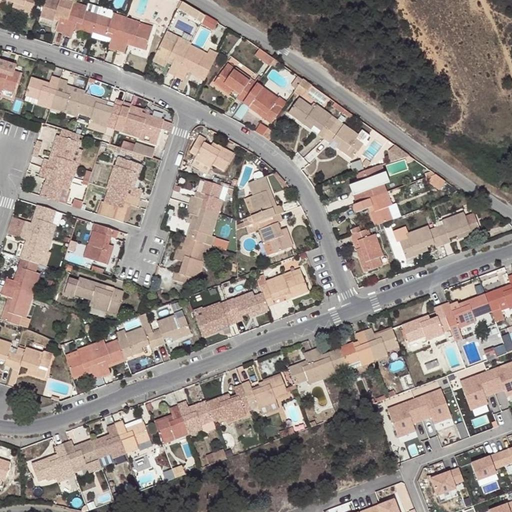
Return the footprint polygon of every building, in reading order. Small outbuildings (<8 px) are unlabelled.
[(0,0),(0,2),(1,2),(1,0),(7,0),(11,1),(19,4),(17,8),(31,12),(35,0),(0,0)] [(74,1),(74,0),(60,0),(60,2),(53,0),(45,0),(40,15),(54,20),(56,15),(61,17),(60,22),(58,30),(64,32),(74,1)] [(81,28),(93,32),(99,15),(87,10),(88,6),(74,1),(64,32),(73,35),(76,27),(77,22),(83,24),(81,28)] [(208,14),(183,1),(179,10),(204,21),(205,19),(206,17),(208,14)] [(99,15),(93,32),(106,37),(108,32),(113,34),(111,38),(108,46),(117,49),(127,18),(114,14),(112,19),(99,15)] [(215,18),(208,14),(206,17),(205,19),(212,23),(215,18)] [(127,18),(117,49),(124,52),(127,43),(128,39),(134,41),(132,45),(147,50),(153,31),(140,27),(140,24),(127,18)] [(170,71),(177,75),(192,46),(178,39),(180,36),(168,30),(153,61),(165,67),(169,60),(171,56),(176,59),(174,63),(170,71)] [(206,79),(219,53),(211,50),(209,54),(192,46),(177,75),(184,78),(189,70),(191,66),(196,69),(194,73),(206,79)] [(270,50),(267,55),(274,61),(278,55),(270,50)] [(278,55),(274,61),(279,64),(283,59),(278,55)] [(0,58),(0,92),(1,93),(3,88),(16,93),(22,75),(8,70),(7,75),(1,72),(2,68),(5,60),(0,58)] [(238,96),(245,100),(257,84),(250,80),(253,76),(238,65),(235,69),(225,62),(214,78),(228,88),(231,84),(235,87),(241,92),(238,96)] [(25,96),(31,78),(22,75),(16,93),(25,96)] [(305,75),(297,88),(304,93),(313,81),(305,75)] [(37,105),(50,109),(60,78),(52,76),(49,85),(48,89),(43,88),(44,83),(31,78),(25,96),(39,101),(37,105)] [(60,78),(50,109),(62,113),(64,109),(78,114),(84,96),(70,91),(68,96),(63,94),(65,90),(68,81),(60,78)] [(265,85),(263,89),(257,84),(245,100),(251,105),(254,101),(261,106),(265,109),(263,113),(274,121),(276,118),(285,105),(278,99),(280,96),(265,85)] [(314,86),(310,91),(324,101),(328,96),(314,86)] [(3,88),(1,93),(0,95),(0,97),(13,102),(16,93),(3,88)] [(290,109),(301,118),(305,121),(308,117),(314,122),(321,127),(318,130),(325,135),(336,120),(330,115),(332,112),(319,102),(316,106),(301,94),(296,101),(290,109)] [(24,101),(37,105),(39,101),(25,96),(24,101)] [(84,96),(78,114),(91,118),(90,122),(108,128),(111,120),(117,122),(123,103),(117,101),(114,111),(105,108),(100,106),(102,102),(84,96)] [(254,101),(251,105),(263,113),(265,109),(261,106),(254,101)] [(123,103),(117,122),(115,130),(123,132),(140,138),(141,133),(157,139),(159,130),(162,122),(147,117),(146,121),(141,120),(143,115),(144,111),(123,103)] [(354,112),(346,105),(344,109),(352,115),(354,112)] [(64,109),(62,113),(76,118),(78,114),(64,109)] [(308,117),(305,121),(318,130),(321,127),(314,122),(308,117)] [(336,120),(325,135),(332,140),(334,137),(340,142),(346,146),(344,150),(355,158),(371,137),(371,134),(366,130),(362,131),(361,133),(346,122),(343,125),(336,120)] [(172,125),(162,122),(159,130),(170,134),(172,125)] [(263,123),(257,131),(264,135),(270,127),(263,123)] [(270,127),(264,135),(272,140),(277,132),(270,127)] [(72,131),(63,129),(61,136),(61,137),(78,142),(79,139),(81,134),(72,131)] [(154,145),(157,139),(141,133),(140,138),(139,139),(154,145)] [(57,135),(49,160),(53,161),(57,163),(59,157),(55,156),(59,142),(61,137),(61,136),(57,135)] [(238,155),(222,146),(219,150),(215,147),(208,144),(210,140),(203,136),(193,154),(200,158),(198,161),(214,171),(217,165),(229,171),(238,155)] [(45,159),(42,166),(73,176),(77,163),(73,162),(77,148),(79,149),(82,140),(79,139),(78,142),(61,137),(59,142),(55,156),(59,157),(57,163),(53,161),(49,160),(45,159)] [(374,139),(363,154),(370,160),(382,145),(374,139)] [(144,155),(151,157),(154,148),(133,142),(131,150),(144,155)] [(390,149),(391,159),(405,154),(409,152),(397,143),(390,149)] [(131,150),(121,147),(119,153),(142,160),(144,155),(131,150)] [(114,165),(107,187),(137,197),(139,190),(131,187),(130,187),(127,186),(129,180),(130,177),(134,178),(138,163),(117,157),(114,165)] [(198,161),(195,167),(212,176),(214,171),(198,161)] [(355,194),(358,202),(390,190),(385,177),(386,176),(382,163),(357,172),(362,186),(367,184),(369,189),(364,191),(355,194)] [(73,176),(42,166),(39,174),(48,177),(53,178),(51,184),(46,183),(43,195),(60,200),(65,188),(69,189),(73,176)] [(425,170),(427,176),(437,173),(430,168),(425,170)] [(87,170),(84,180),(90,181),(93,171),(87,170)] [(253,175),(254,179),(264,176),(262,171),(259,170),(254,172),(253,175)] [(427,176),(426,177),(441,188),(447,180),(437,173),(427,176)] [(279,213),(284,211),(281,203),(279,203),(276,204),(272,206),(269,197),(267,193),(271,192),(272,192),(266,175),(264,176),(254,179),(248,182),(252,194),(248,195),(249,197),(255,213),(256,217),(258,221),(267,218),(279,213)] [(192,196),(189,204),(220,214),(225,200),(220,198),(225,186),(221,185),(207,180),(203,192),(207,194),(205,201),(201,199),(195,197),(192,196)] [(182,186),(175,184),(173,190),(181,192),(182,186)] [(225,186),(220,198),(225,200),(227,192),(235,195),(235,190),(235,189),(229,187),(225,186)] [(137,197),(107,187),(103,200),(107,202),(103,214),(120,220),(124,208),(121,206),(122,202),(126,203),(135,206),(137,197)] [(71,190),(69,189),(65,188),(60,200),(67,203),(71,190)] [(384,223),(395,219),(392,210),(396,209),(395,205),(390,190),(358,202),(353,204),(356,211),(370,206),(372,212),(373,215),(377,226),(384,223)] [(198,191),(195,197),(201,199),(205,201),(207,194),(203,192),(198,191)] [(269,197),(272,206),(276,204),(273,196),(271,192),(267,193),(269,197)] [(75,198),(73,205),(81,207),(83,201),(75,198)] [(107,202),(103,200),(101,199),(97,212),(103,214),(107,202)] [(220,214),(189,204),(187,211),(192,213),(200,216),(200,219),(197,225),(193,224),(188,237),(206,242),(209,234),(213,235),(220,214)] [(392,210),(395,219),(403,216),(398,204),(395,205),(396,209),(392,210)] [(25,221),(22,229),(54,239),(58,226),(53,224),(58,211),(40,206),(36,218),(40,220),(38,226),(34,224),(25,221)] [(442,220),(444,224),(438,226),(442,239),(444,244),(451,242),(450,240),(449,238),(454,236),(465,232),(466,236),(480,232),(479,230),(473,214),(465,216),(463,212),(442,220)] [(189,222),(185,236),(188,237),(193,224),(197,225),(200,219),(200,216),(192,213),(189,222)] [(282,220),(279,213),(267,218),(258,221),(253,222),(246,225),(249,233),(260,229),(265,241),(269,239),(270,241),(262,244),(266,255),(274,253),(292,247),(287,233),(283,234),(280,228),(278,221),(282,220)] [(252,219),(236,224),(236,229),(246,225),(253,222),(258,221),(256,217),(252,218),(252,219)] [(114,238),(117,230),(95,223),(92,231),(94,231),(89,244),(94,246),(90,258),(90,259),(106,265),(110,251),(107,250),(109,243),(111,237),(114,238)] [(444,244),(442,239),(438,226),(430,229),(428,224),(408,232),(407,232),(408,235),(408,236),(399,240),(405,258),(418,253),(417,249),(427,245),(435,242),(436,247),(444,244)] [(352,227),(354,234),(361,232),(359,225),(352,227)] [(407,232),(408,232),(406,226),(393,231),(396,241),(399,240),(408,236),(408,235),(407,232)] [(54,239),(22,229),(20,237),(29,240),(34,242),(32,247),(27,246),(23,258),(41,264),(45,252),(49,253),(54,239)] [(369,237),(366,230),(361,232),(354,234),(352,235),(357,251),(362,249),(365,257),(360,259),(365,272),(382,266),(379,258),(385,256),(377,234),(369,237)] [(183,255),(188,237),(185,236),(183,235),(175,259),(181,261),(177,273),(182,274),(184,266),(187,257),(183,255)] [(206,242),(188,237),(183,255),(187,257),(184,266),(182,274),(177,273),(175,280),(188,285),(190,277),(199,280),(205,263),(200,261),(206,242)] [(89,244),(85,257),(90,258),(94,246),(89,244)] [(428,250),(427,245),(417,249),(418,253),(428,250)] [(362,249),(357,251),(360,259),(365,257),(362,249)] [(41,264),(23,258),(19,271),(24,272),(21,280),(20,282),(7,278),(4,285),(36,295),(42,274),(38,273),(41,264)] [(286,273),(301,267),(298,258),(282,264),(286,273)] [(303,270),(286,277),(287,280),(305,274),(303,270)] [(266,276),(258,279),(263,294),(268,308),(276,305),(274,300),(282,298),(292,294),(293,298),(311,291),(305,274),(287,280),(286,277),(269,283),(266,276)] [(100,287),(102,283),(80,276),(78,280),(69,277),(64,293),(74,296),(74,294),(91,299),(90,304),(107,309),(108,310),(117,313),(124,291),(122,290),(115,287),(114,292),(100,287)] [(483,298),(489,316),(498,312),(496,308),(505,306),(508,313),(511,311),(511,277),(506,279),(510,288),(506,290),(507,294),(501,296),(500,292),(483,298)] [(102,283),(100,287),(114,292),(115,287),(102,283)] [(36,295),(4,285),(1,294),(11,297),(15,298),(14,302),(12,308),(8,307),(3,319),(21,325),(23,317),(28,318),(36,295)] [(231,310),(236,324),(244,321),(243,317),(248,315),(255,312),(256,316),(269,311),(268,308),(263,294),(254,297),(253,293),(235,300),(228,302),(231,310)] [(472,322),(489,316),(483,298),(461,306),(456,308),(455,306),(448,309),(447,306),(439,309),(448,334),(451,343),(458,340),(456,333),(473,327),(472,322)] [(229,326),(236,324),(231,310),(228,302),(221,305),(203,311),(205,316),(197,318),(204,336),(216,331),(215,328),(221,326),(228,323),(229,326)] [(107,309),(90,304),(89,309),(106,315),(107,309)] [(203,308),(195,312),(197,318),(205,316),(203,311),(203,308)] [(448,334),(439,309),(432,312),(435,321),(429,323),(423,326),(421,321),(400,329),(407,346),(423,340),(424,345),(442,339),(441,337),(448,334)] [(162,329),(154,332),(159,345),(167,342),(165,338),(171,335),(178,333),(180,337),(193,332),(187,315),(185,316),(182,310),(174,312),(175,315),(158,321),(162,329)] [(72,311),(71,315),(81,319),(79,313),(72,311)] [(119,341),(126,358),(139,353),(137,348),(144,346),(150,344),(152,348),(159,345),(154,332),(147,312),(144,313),(139,315),(144,327),(126,333),(125,328),(116,332),(119,341)] [(23,317),(21,325),(25,327),(30,328),(33,320),(28,318),(23,317)] [(215,328),(216,331),(229,326),(228,323),(221,326),(215,328)] [(369,330),(361,332),(374,368),(387,364),(386,359),(399,354),(393,336),(379,341),(381,346),(375,348),(374,343),(369,330)] [(374,368),(361,332),(354,335),(359,349),(360,353),(355,355),(353,351),(340,356),(346,373),(360,369),(361,373),(374,368)] [(5,365),(13,368),(18,352),(10,350),(11,347),(12,342),(0,338),(0,358),(6,360),(5,365)] [(106,341),(92,346),(104,375),(110,373),(107,365),(108,365),(106,360),(112,358),(114,362),(126,358),(119,341),(107,345),(106,341)] [(18,352),(13,368),(20,370),(22,365),(29,367),(34,369),(33,375),(46,378),(52,360),(44,357),(45,353),(28,347),(27,349),(20,346),(19,349),(18,352)] [(104,375),(92,346),(79,351),(79,354),(68,359),(75,377),(86,373),(85,368),(91,365),(93,371),(96,378),(104,375)] [(309,352),(323,388),(336,383),(334,378),(346,373),(340,356),(328,361),(330,365),(324,368),(322,363),(317,349),(309,352)] [(79,354),(79,351),(79,350),(66,355),(68,359),(79,354)] [(309,393),(323,388),(309,352),(302,355),(307,368),(308,373),(303,375),(301,371),(288,376),(294,393),(308,388),(309,393)] [(511,361),(484,371),(492,392),(501,388),(504,396),(511,392),(511,361)] [(362,375),(361,373),(360,369),(346,373),(348,379),(362,375)] [(492,392),(484,371),(456,382),(466,409),(485,402),(482,395),(492,392)] [(238,386),(245,407),(252,404),(257,419),(280,409),(277,400),(284,397),(284,396),(293,393),(291,388),(282,391),(278,380),(260,386),(262,391),(256,392),(248,395),(244,384),(238,386)] [(203,407),(209,424),(221,420),(222,424),(241,418),(240,414),(247,411),(245,407),(238,386),(230,389),(234,400),(227,403),(221,405),(219,401),(203,407)] [(412,398),(420,418),(429,415),(432,422),(451,415),(440,387),(412,398)] [(420,418),(412,398),(384,408),(394,435),(413,428),(410,422),(420,418)] [(172,406),(183,436),(196,431),(202,433),(211,430),(209,424),(203,407),(202,404),(188,409),(190,413),(184,415),(183,414),(183,411),(180,404),(172,406)] [(169,440),(183,436),(172,406),(165,409),(167,417),(168,419),(169,421),(163,423),(161,419),(148,423),(155,441),(168,437),(169,440)] [(120,432),(121,437),(127,434),(125,430),(138,425),(137,422),(118,428),(120,432)] [(138,425),(125,430),(127,434),(121,437),(120,432),(118,428),(116,423),(108,426),(120,457),(133,452),(132,448),(145,443),(139,425),(138,425)] [(139,425),(145,443),(148,442),(142,424),(139,425)] [(101,428),(105,438),(106,442),(101,444),(99,440),(86,444),(93,462),(105,458),(107,461),(120,457),(108,426),(101,428)] [(280,432),(281,437),(294,433),(292,428),(280,432)] [(69,456),(67,451),(64,442),(57,444),(69,476),(82,471),(83,474),(96,470),(93,462),(86,444),(73,449),(75,453),(69,456)] [(50,447),(53,456),(55,461),(46,464),(44,460),(28,466),(34,483),(43,480),(45,484),(69,476),(57,444),(50,447)] [(231,448),(219,452),(222,460),(233,456),(231,448)] [(511,448),(497,454),(501,467),(511,463),(511,466),(511,448)] [(207,455),(210,465),(222,460),(219,452),(219,451),(207,455)] [(497,454),(469,465),(475,482),(494,475),(492,470),(501,467),(497,454)] [(5,468),(0,480),(10,483),(14,471),(5,468)] [(176,468),(166,471),(169,480),(179,476),(176,468)] [(457,469),(429,478),(435,496),(454,490),(452,485),(461,482),(457,469)] [(397,511),(393,501),(367,511),(397,511)] [(511,511),(511,502),(486,511),(511,511)]
